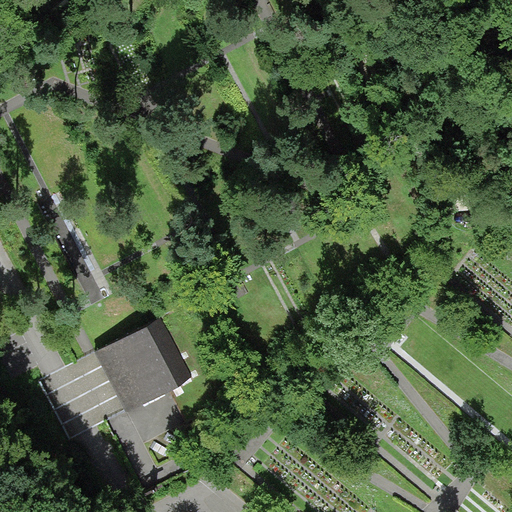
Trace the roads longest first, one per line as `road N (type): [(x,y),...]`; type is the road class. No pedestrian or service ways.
road 1 (track): [(0,272),(21,325),(141,511)]
road 2 (track): [(348,38),(410,144),(511,221)]
road 3 (track): [(511,30),(455,50),(389,53),(348,38),(332,0)]
